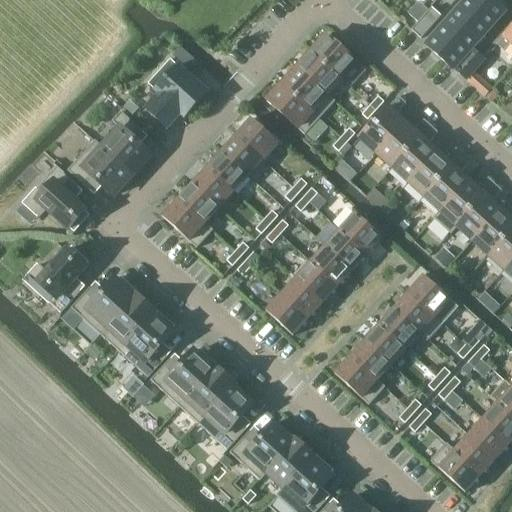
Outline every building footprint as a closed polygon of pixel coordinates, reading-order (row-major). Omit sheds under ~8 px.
[(491,0),(466,0),(453,15),(481,40),(506,13),(491,0)] [(431,10),(412,32),(421,40),(441,18),(431,10)] [(472,50),(481,40),(453,15),(426,44),(467,81),(474,72),(484,61),(472,50)] [(510,44),(511,46),(511,28),(497,45),(504,51),(510,44)] [(357,64),(327,37),(312,53),(342,81),(357,64)] [(342,81),(312,53),(298,69),(328,96),(342,81)] [(160,96),(146,111),(167,130),(181,115),(185,119),(188,116),(207,94),(170,61),(148,85),(160,96)] [(328,96),(298,69),(283,85),(320,119),(336,103),(328,96)] [(474,72),(467,81),(485,97),(491,91),(492,91),(493,89),(474,72)] [(320,119),(283,85),(267,103),(305,137),(320,119)] [(499,98),(492,91),(491,91),(485,97),(493,104),(499,98)] [(511,97),(500,112),(511,122),(511,97)] [(388,110),(387,109),(360,139),(377,154),(404,125),(395,116),(406,105),(399,98),(388,110)] [(378,98),(370,107),(376,112),(384,103),(378,98)] [(370,107),(362,116),(368,121),(376,112),(370,107)] [(143,133),(121,113),(113,122),(120,129),(103,148),(132,177),(151,157),(135,142),(143,133)] [(251,120),(236,137),(263,162),(278,145),(251,120)] [(413,133),(404,125),(377,154),(393,169),(431,127),(424,121),(413,133)] [(438,134),(431,127),(393,169),(409,183),(436,154),(427,146),(438,134)] [(349,130),(341,139),(347,144),(355,135),(349,130)] [(236,137),(222,153),(249,178),(263,162),(236,137)] [(339,153),(347,144),(341,139),(333,148),(339,153)] [(103,148),(95,142),(67,172),(89,192),(97,183),(113,198),(132,177),(103,148)] [(347,144),(339,153),(344,158),(352,149),(347,144)] [(445,162),(436,154),(409,183),(425,198),(463,156),(456,150),(445,162)] [(222,153),(207,169),(234,194),(249,178),(222,153)] [(470,163),(463,156),(425,198),(440,212),(468,183),(459,175),(470,163)] [(74,232),(88,217),(84,214),(87,211),(71,197),(79,188),(57,168),(37,190),(37,191),(24,205),(38,217),(38,218),(40,219),(46,212),(68,232),(70,229),(74,232)] [(207,169),(193,185),(220,210),(234,194),(207,169)] [(477,191),(468,183),(440,212),(433,219),(451,235),(458,228),(495,185),(488,179),(477,191)] [(301,181),(293,190),(299,195),(307,186),(301,181)] [(193,185),(179,200),(206,225),(220,210),(193,185)] [(502,192),(495,185),(458,228),(473,242),(500,212),(491,204),(502,192)] [(375,188),(367,197),(381,209),(389,201),(375,188)] [(293,190),(285,199),(291,204),(299,195),(293,190)] [(312,190),(303,199),(309,204),(318,195),(312,190)] [(303,199),(295,208),(301,213),(309,204),(303,199)] [(206,225),(179,200),(162,218),(197,250),(213,232),(206,225)] [(272,212),(264,221),(270,227),(278,218),(272,212)] [(511,217),(509,220),(500,212),(473,242),(489,256),(511,231),(511,217)] [(355,215),(340,231),(367,256),(382,240),(355,215)] [(264,221),(256,230),(262,236),(270,227),(264,221)] [(283,222),(274,231),(280,236),(289,227),(283,222)] [(274,231),(266,240),(272,245),(280,236),(274,231)] [(340,231),(325,247),(352,272),(367,256),(340,231)] [(511,231),(489,256),(505,271),(511,263),(511,231)] [(243,244),(235,253),(241,259),(249,250),(243,244)] [(325,247),(310,264),(338,288),(352,272),(325,247)] [(24,281),(61,315),(81,293),(72,285),(86,269),(84,267),(87,263),(72,249),(69,253),(66,251),(46,272),(39,266),(24,281)] [(235,253),(227,262),(233,268),(241,259),(235,253)] [(254,254),(245,263),(251,268),(259,259),(254,254)] [(245,263),(237,272),(243,277),(251,268),(245,263)] [(310,264),(296,279),(323,304),(338,288),(310,264)] [(451,302),(423,277),(409,293),(436,318),(451,302)] [(296,279),(282,295),(309,320),(323,304),(296,279)] [(136,293),(121,280),(117,283),(114,280),(100,296),(91,288),(71,310),(100,336),(134,298),(133,297),(136,293)] [(436,318),(409,293),(393,311),(420,336),(427,343),(444,325),(436,318)] [(282,295),(266,313),(293,337),(309,320),(282,295)] [(155,314),(136,296),(134,298),(100,336),(120,355),(155,317),(153,316),(155,314)] [(393,311),(379,326),(406,351),(420,336),(393,311)] [(173,328),(158,314),(155,317),(120,355),(148,380),(168,358),(159,350),(173,334),(170,331),(173,328)] [(406,351),(379,326),(365,342),(392,366),(406,351)] [(474,337),(465,346),(471,352),(480,343),(474,337)] [(392,366),(365,342),(351,357),(378,382),(392,366)] [(465,346),(457,356),(463,361),(471,352),(465,346)] [(484,347),(476,356),(481,361),(490,352),(484,347)] [(215,366),(200,352),(197,355),(194,353),(179,368),(170,360),(151,382),(179,408),(213,370),(212,369),(215,366)] [(105,367),(113,358),(107,353),(99,362),(105,367)] [(476,356),(467,365),(473,370),(481,361),(476,356)] [(378,382),(351,357),(334,375),(369,407),(385,389),(378,382)] [(234,386),(215,369),(213,370),(179,408),(199,426),(233,388),(234,386)] [(445,369),(436,378),(442,384),(451,375),(445,369)] [(130,377),(123,390),(146,402),(153,389),(130,377)] [(436,378),(428,387),(434,393),(442,384),(436,378)] [(455,378),(446,387),(452,393),(461,384),(455,378)] [(511,388),(511,389),(504,382),(490,398),(497,405),(511,418),(511,388)] [(446,387),(438,396),(444,402),(452,393),(446,387)] [(252,406),(233,388),(199,426),(227,452),(247,430),(238,422),(252,406)] [(416,401),(407,410),(413,416),(421,407),(416,401)] [(511,442),(511,418),(497,405),(483,420),(510,445),(511,442)] [(407,410),(399,419),(405,425),(413,416),(407,410)] [(426,410),(417,419),(423,425),(431,416),(426,410)] [(417,419),(409,429),(415,434),(423,425),(417,419)] [(510,445),(483,420),(468,436),(495,461),(510,445)] [(184,440),(192,431),(186,425),(178,434),(184,440)] [(259,441),(250,433),(230,454),(258,480),(293,443),(273,425),(259,441)] [(495,461),(468,436),(454,451),(482,476),(495,461)] [(293,443),(258,480),(260,482),(267,474),(283,489),(276,496),(278,498),(312,460),(314,459),(294,441),(293,443)] [(454,451),(447,445),(431,463),(465,494),(482,476),(454,451)] [(314,462),(312,460),(278,498),(293,511),(317,511),(326,502),(317,494),(332,478),(329,475),(332,472),(317,458),(314,462)] [(250,492),(242,501),(247,506),(256,498),(250,492)] [(368,511),(352,497),(339,511),(337,511),(329,505),(322,511),(368,511)]
